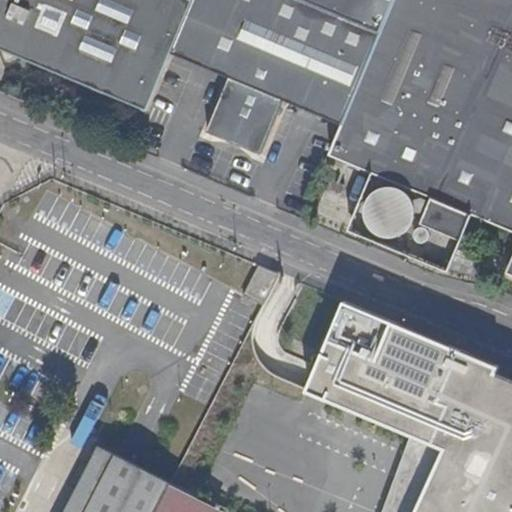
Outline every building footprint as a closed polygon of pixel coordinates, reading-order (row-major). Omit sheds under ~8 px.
[(0,0),(0,62),(17,53),(146,107),(169,51),(189,0),(0,0)] [(189,0),(169,51),(227,75),(204,129),(213,132),(226,132),(239,138),(246,145),(257,151),(280,96),(339,121),(377,29),(308,0),(189,0)] [(308,0),(377,29),(389,0),(308,0)] [(339,121),(327,151),(372,171),(468,210),(511,227),(511,249),(505,267),(511,270),(511,0),(389,0),(377,29),(339,121)] [(468,210),(372,171),(349,225),(445,265),(468,210)] [(323,185),(335,190),(340,181),(328,175),(323,185)] [(270,299),(285,269),(262,260),(248,291),(270,299)] [(497,368),(345,301),(306,390),(443,451),(415,511),(511,511),(511,381),(494,374),(497,368)] [(87,511),(158,511),(176,479),(178,475),(121,447),(87,511)] [(176,479),(217,498),(218,495),(178,475),(176,479)] [(209,511),(217,498),(176,479),(158,511),(209,511)]
